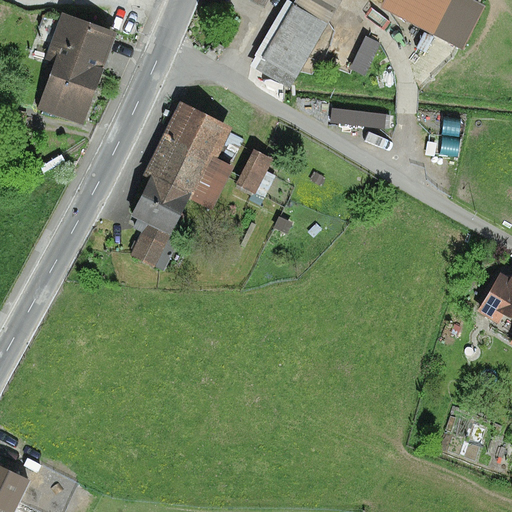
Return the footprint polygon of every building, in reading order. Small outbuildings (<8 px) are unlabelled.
[(248,0),(267,9),(271,0),(248,0)] [(297,0),(295,3),(289,0),(287,0),(257,56),(298,79),(342,0),(297,0)] [(481,3),(474,0),(388,0),(384,8),(458,46),(464,49),(486,6),(481,3)] [(119,36),(64,17),(47,64),(60,68),(44,111),(87,126),(119,36)] [(366,36),(351,69),(366,76),(381,43),(366,36)] [(231,127),(181,103),(145,177),(151,180),(134,215),(148,222),(174,235),(192,199),(214,210),(234,168),(216,159),(231,127)] [(386,114),(332,108),(331,123),(385,129),(386,114)] [(278,164),(257,153),(239,188),(259,199),(278,164)] [(315,173),(311,181),(322,186),(326,178),(315,173)] [(291,224),(279,218),(274,228),(276,230),(270,242),(279,247),(291,224)] [(174,235),(148,222),(131,256),(165,272),(181,238),(174,235)] [(511,278),(511,279),(501,273),(478,312),(499,325),(506,314),(511,317),(511,278)] [(16,511),(31,482),(0,466),(0,511),(16,511)]
